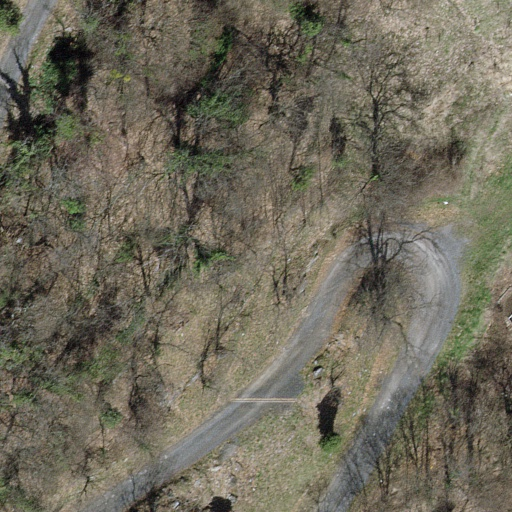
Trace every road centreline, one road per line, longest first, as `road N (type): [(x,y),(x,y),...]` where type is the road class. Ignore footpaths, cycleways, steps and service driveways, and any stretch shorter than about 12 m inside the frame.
road 1 (track): [(107,511),(207,446),(276,383),(337,268),(368,243),(424,250),(440,276),(430,326),(321,511)]
road 2 (track): [(54,0),(0,118)]
